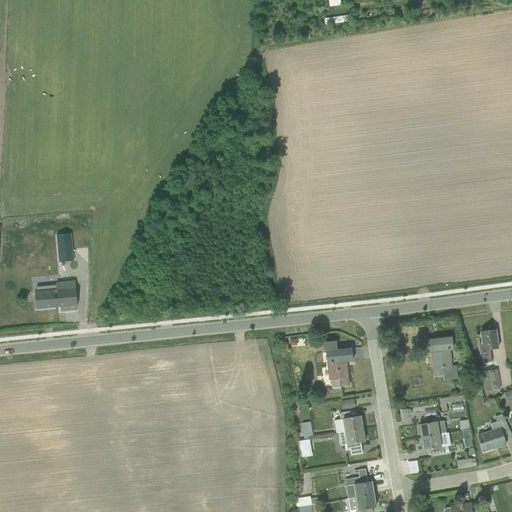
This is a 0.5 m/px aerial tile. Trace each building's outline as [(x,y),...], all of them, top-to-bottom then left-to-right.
[(41,252),(42,266),(65,263),(73,262),(72,249),(64,250),(63,242),(54,243),(54,250),(41,252)] [(36,309),(77,305),(74,281),(34,285),(36,309)] [(480,354),(482,366),(475,366),(476,373),(482,372),(484,391),(500,389),(497,370),(493,370),(490,351),(498,349),(495,330),(480,332),(482,343),(478,343),(479,355),(480,354)] [(444,381),(457,379),(456,366),(452,366),(450,351),(453,351),(451,337),(426,340),(428,353),(431,352),(434,376),(443,375),(444,381)] [(349,386),(346,362),(352,361),(351,349),(337,350),(336,342),(322,343),(323,353),(325,353),(328,381),(339,380),(339,387),(349,386)] [(511,389),(503,394),(508,403),(511,400),(511,389)] [(463,400),(463,395),(440,399),(442,412),(447,412),(445,403),(463,400)] [(342,410),(355,408),(354,400),(341,402),(342,410)] [(400,421),(408,420),(407,409),(399,410),(400,421)] [(335,433),(338,433),(363,429),(361,416),(356,417),(355,411),(339,414),(340,420),(334,421),(335,433)] [(483,452),(505,445),(503,436),(510,433),(502,415),(494,417),(496,422),(490,424),(492,431),(477,435),(483,452)] [(419,425),(421,437),(446,433),(444,421),(440,421),(439,416),(422,418),(423,424),(419,425)] [(462,431),(469,429),(468,420),(459,422),(460,431),(462,431)] [(301,423),(303,436),(312,434),(310,422),(301,423)] [(360,442),(365,442),(363,429),(338,433),(339,446),(344,445),(345,451),(361,448),(360,442)] [(472,447),(469,429),(462,431),(465,448),(472,447)] [(443,447),(450,446),(448,433),(446,433),(421,437),(423,450),(427,449),(428,455),(444,453),(443,447)] [(300,457),(304,456),(304,457),(313,455),(312,449),(310,450),(309,440),(300,441),(301,450),(303,450),(303,451),(300,451),(300,457)] [(457,461),(458,468),(476,465),(474,457),(473,457),(473,458),(457,461)] [(416,460),(406,461),(407,474),(417,473),(416,460)] [(346,487),(347,499),(374,495),(372,482),(367,482),(366,477),(350,480),(351,485),(346,487)] [(371,511),(371,508),(376,507),(374,495),(347,499),(349,511),(371,511)] [(298,507),(311,505),(310,497),(298,498),(298,507)] [(472,511),(471,503),(449,507),(449,508),(446,508),(444,510),(443,511),(472,511)]
